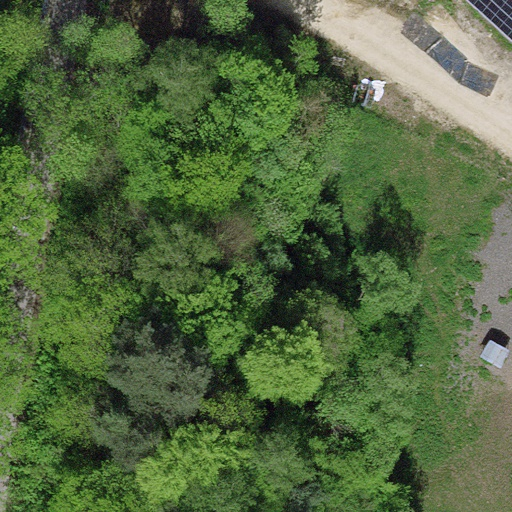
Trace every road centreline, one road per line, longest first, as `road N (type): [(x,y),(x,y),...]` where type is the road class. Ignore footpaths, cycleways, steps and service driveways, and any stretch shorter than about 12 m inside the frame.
road 1 (residential): [(75,0),(61,50),(11,511)]
road 2 (track): [(289,0),(511,143)]
